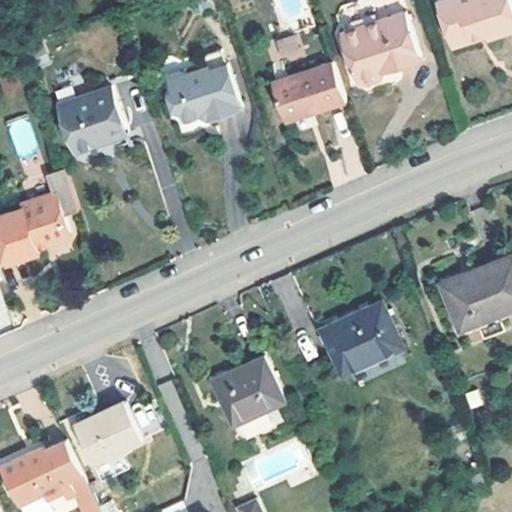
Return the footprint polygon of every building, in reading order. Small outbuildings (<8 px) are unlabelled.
[(206,0),(191,0),(196,13),(209,8),(206,0)] [(511,0),(440,0),(455,45),(488,34),(490,38),(511,31),(511,0)] [(386,76),(384,71),(423,58),(406,8),(344,29),(361,78),(365,81),(386,76)] [(279,62),(305,54),(299,33),(273,41),(279,62)] [(46,41),(33,47),(39,60),(52,54),(46,41)] [(284,118),(346,97),(331,53),(270,73),(284,118)] [(227,64),(210,70),(207,62),(187,68),(180,64),(166,71),(171,89),(166,91),(173,112),(187,119),(206,112),(214,118),(242,108),(227,64)] [(17,71),(0,75),(0,78),(4,91),(22,85),(17,71)] [(96,137),(126,127),(112,86),(57,104),(73,152),(98,145),(96,137)] [(28,114),(7,120),(18,158),(39,151),(28,114)] [(96,137),(98,145),(128,134),(126,127),(96,137)] [(14,197),(17,205),(0,210),(0,247),(4,258),(36,246),(33,237),(54,230),(56,234),(70,229),(54,183),(14,197)] [(511,257),(446,284),(465,330),(511,310),(511,257)] [(294,330),(313,322),(290,273),(271,282),(294,330)] [(387,304),(327,329),(346,375),(406,350),(387,304)] [(268,359),(215,381),(233,425),(287,403),(268,359)] [(132,404),(82,425),(96,459),(146,438),(132,404)] [(103,511),(101,507),(73,443),(38,459),(36,455),(6,468),(22,509),(47,498),(50,505),(68,496),(70,501),(77,498),(83,511),(103,511)] [(235,505),(237,511),(263,511),(257,496),(235,505)] [(116,511),(112,502),(101,507),(103,511),(116,511)]
